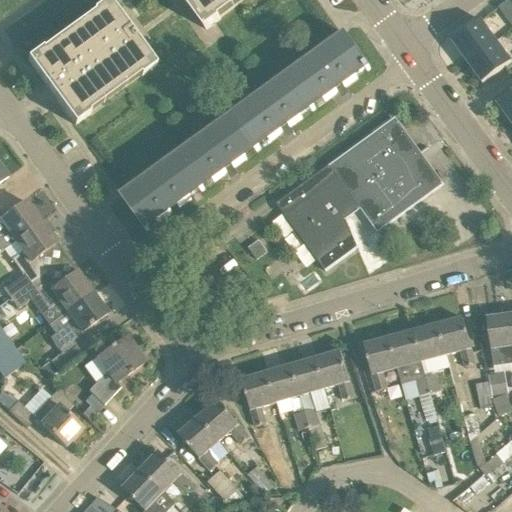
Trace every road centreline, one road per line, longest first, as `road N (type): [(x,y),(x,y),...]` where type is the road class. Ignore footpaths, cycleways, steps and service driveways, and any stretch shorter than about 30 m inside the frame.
road 1 (residential): [(413,61),(129,271)]
road 2 (residential): [(194,365),(230,342),(511,258)]
road 3 (residential): [(129,271),(2,102)]
road 4 (residential): [(59,511),(194,365)]
road 5 (residential): [(511,190),(413,61)]
